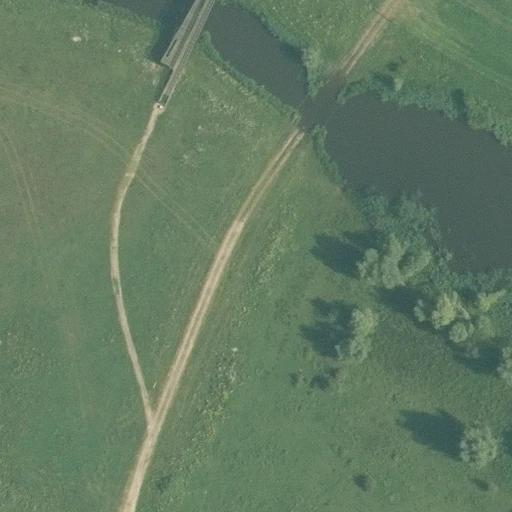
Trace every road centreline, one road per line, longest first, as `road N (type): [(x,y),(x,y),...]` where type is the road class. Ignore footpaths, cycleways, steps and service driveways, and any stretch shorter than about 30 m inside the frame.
road 1 (track): [(209,0),(113,216),(116,292),(153,418),(126,511)]
road 2 (track): [(153,418),(237,225),(393,0)]
